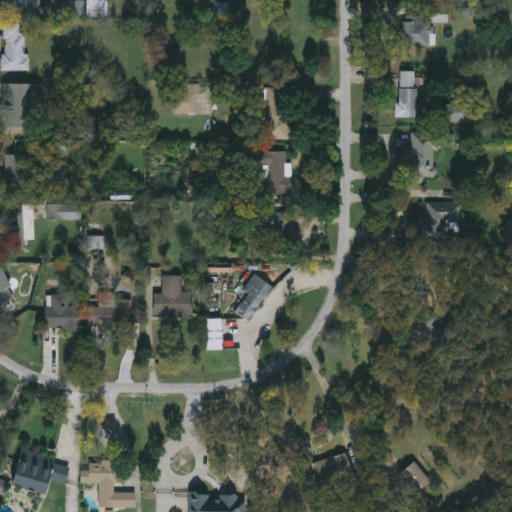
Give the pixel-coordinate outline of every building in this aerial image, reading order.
[(3,0),(3,8),(40,8),(40,0),(3,0)] [(82,0),(82,16),(57,16),(57,0),(82,0)] [(214,3),(230,3),(230,13),(214,13),(214,3)] [(400,20),(433,20),(433,44),(400,44),(400,20)] [(29,54),(29,70),(2,70),(2,23),(22,23),(22,54),(29,54)] [(398,116),(398,70),(417,70),(417,116),(398,116)] [(197,113),(175,113),(174,83),(196,83),(197,113)] [(290,139),(265,139),(265,87),(290,87),(290,139)] [(22,89),(22,128),(2,128),(2,89),(22,89)] [(408,179),(408,134),(436,135),(435,180),(408,179)] [(250,194),(250,151),(286,151),(286,162),(292,162),(292,194),(250,194)] [(27,154),(27,188),(5,188),(5,154),(27,154)] [(70,181),(47,181),(47,163),(70,163),(70,181)] [(423,229),(424,202),(461,203),(460,239),(427,238),(427,230),(423,229)] [(80,219),(58,219),(58,205),(80,205),(80,219)] [(3,249),(3,212),(22,212),(22,249),(3,249)] [(274,242),(274,213),(285,213),(285,242),(274,242)] [(153,293),(162,293),(162,275),(179,275),(179,316),(153,316),(153,293)] [(273,288),(247,320),(231,307),(257,275),(273,288)] [(69,295),(68,306),(81,306),(81,329),(49,329),(50,294),(69,295)] [(130,299),(130,325),(99,326),(99,299),(130,299)] [(206,349),(206,318),(221,318),(221,349),(206,349)] [(49,478),(45,494),(7,484),(5,494),(0,492),(0,479),(11,482),(20,449),(71,462),(65,483),(49,478)] [(313,487),(306,465),(344,452),(352,474),(313,487)] [(106,506),(106,497),(99,497),(99,483),(80,482),(80,470),(88,470),(89,460),(116,461),(115,492),(135,492),(135,507),(106,506)] [(416,492),(400,472),(414,460),(430,481),(416,492)] [(188,511),(189,493),(238,494),(238,509),(244,510),(244,511),(188,511)]
